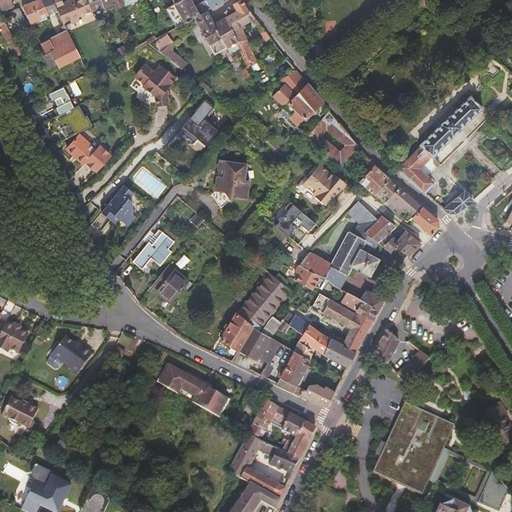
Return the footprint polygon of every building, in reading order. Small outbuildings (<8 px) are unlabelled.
[(15,0),(0,0),(0,11),(18,6),(15,0)] [(32,24),(57,12),(52,0),(40,0),(23,7),(32,24)] [(76,17),(92,12),(88,0),(71,0),(63,3),(61,0),(52,0),(57,12),(64,23),(76,17)] [(116,11),(125,8),(124,0),(88,0),(92,12),(114,5),(116,11)] [(124,0),(125,8),(141,3),(140,0),(124,0)] [(166,10),(176,28),(194,18),(200,15),(196,7),(191,0),(181,0),(176,3),(166,10)] [(207,10),(225,0),(205,0),(196,7),(200,15),(207,10)] [(245,25),(255,19),(241,0),(233,5),(237,11),(225,18),(233,31),(237,42),(240,49),(247,68),(257,63),(243,30),(246,28),(245,25)] [(28,25),(19,9),(13,12),(18,22),(19,21),(23,27),(28,25)] [(215,54),(227,47),(215,24),(207,10),(200,15),(194,18),(199,26),(206,39),(215,54)] [(0,26),(3,31),(2,32),(13,51),(16,49),(19,54),(21,52),(5,23),(1,16),(0,15),(0,26)] [(215,24),(227,47),(237,42),(233,31),(225,18),(215,24)] [(51,71),(80,57),(67,31),(41,44),(45,54),(43,55),(48,66),(51,71)] [(151,45),(181,70),(186,64),(171,51),(171,42),(167,34),(157,41),(151,45)] [(237,42),(227,47),(230,53),(240,49),(237,42)] [(118,50),(121,55),(126,52),(123,47),(118,50)] [(501,60),(511,70),(511,61),(506,55),(501,60)] [(154,108),(166,107),(165,92),(176,78),(160,65),(153,74),(143,66),(133,78),(143,86),(141,88),(154,98),(154,108)] [(53,91),(59,87),(51,71),(48,66),(42,69),(53,91)] [(244,78),(250,76),(247,68),(241,71),(244,78)] [(284,108),(307,84),(298,74),(296,71),(279,81),(283,85),(273,96),(284,108)] [(56,116),(58,115),(78,105),(79,105),(67,83),(59,87),(53,91),(45,95),(49,102),(51,101),(55,107),(52,109),(56,116)] [(306,120),(324,102),(320,99),(307,84),(284,108),(280,112),(288,119),(289,118),(298,126),(305,118),(306,120)] [(420,145),(397,169),(423,192),(432,182),(427,177),(440,164),(436,159),(437,157),(435,155),(483,109),(471,96),(420,145)] [(197,138),(208,145),(219,127),(205,119),(214,104),(203,97),(179,135),(193,143),(197,138)] [(66,139),(91,125),(86,116),(84,117),(78,105),(58,115),(60,119),(59,119),(59,120),(64,127),(61,129),(66,139)] [(358,147),(329,112),(306,135),(315,142),(342,165),(358,147)] [(64,127),(59,120),(52,124),(62,142),(66,139),(61,129),(64,127)] [(67,149),(84,165),(86,163),(88,164),(87,165),(94,172),(95,170),(97,172),(107,160),(110,156),(100,147),(97,151),(80,135),(67,149)] [(222,190),(227,199),(238,201),(240,199),(246,201),(250,181),(246,180),(249,164),(222,158),(222,160),(220,169),(223,169),(222,175),(220,175),(219,178),(218,178),(215,189),(222,190)] [(314,182),(309,188),(318,196),(317,197),(327,205),(333,199),(342,190),(342,189),(343,188),(341,186),(345,182),(337,175),(336,176),(322,165),(311,178),(314,182)] [(385,203),(398,187),(375,167),(361,182),(385,203)] [(306,192),(309,188),(314,182),(311,178),(309,176),(300,187),(306,192)] [(133,192),(124,184),(102,211),(111,219),(112,217),(115,220),(118,217),(127,224),(135,215),(133,213),(132,200),(129,198),(133,192)] [(414,217),(422,208),(398,187),(385,203),(399,215),(405,208),(414,217)] [(463,190),(442,208),(447,212),(454,213),(473,200),(463,190)] [(374,249),(377,242),(365,233),(379,220),(358,202),(350,211),(362,223),(356,235),(349,232),(331,263),(310,253),(299,265),(321,276),(328,279),(333,285),(335,281),(342,285),(347,276),(348,276),(353,268),(369,277),(379,260),(365,251),(368,246),(374,249)] [(278,212),(269,221),(274,225),(285,234),(293,225),(302,225),(310,232),(316,224),(295,204),(283,217),(278,212)] [(412,219),(431,235),(439,227),(439,221),(422,208),(414,217),(412,219)] [(191,220),(198,225),(203,219),(196,214),(191,220)] [(396,246),(408,257),(421,245),(407,232),(399,241),(391,233),(397,227),(382,216),(379,220),(365,233),(377,242),(391,253),(396,246)] [(157,236),(151,230),(143,240),(144,241),(148,244),(149,243),(152,245),(163,233),(161,231),(157,236)] [(174,242),(163,233),(152,245),(149,243),(148,244),(134,261),(143,268),(152,258),(161,265),(172,253),(168,250),(174,242)] [(253,243),(245,252),(261,266),(268,257),(276,256),(284,263),(291,255),(269,236),(259,248),(253,243)] [(262,274),(265,269),(261,266),(245,252),(241,249),(238,254),(262,274)] [(301,283),(312,289),(321,276),(299,265),(295,271),(299,274),(296,280),(301,283)] [(173,273),(166,268),(151,287),(170,303),(189,281),(176,270),(173,273)] [(271,316),(291,291),(285,286),(283,285),(270,273),(256,290),(238,313),(254,327),(240,351),(239,352),(258,363),(260,360),(271,339),(272,338),(263,333),(262,332),(260,330),(271,316)] [(371,324),(384,300),(367,291),(361,299),(347,292),(342,302),(360,312),(358,315),(371,324)] [(360,345),(371,324),(358,315),(347,309),(321,294),(314,307),(351,329),(347,337),(360,345)] [(221,340),(239,350),(253,327),(238,314),(221,340)] [(304,334),(309,324),(296,315),(289,325),(290,326),(304,334)] [(278,328),(282,322),(274,317),(263,333),(272,338),(278,328)] [(290,326),(289,325),(283,321),(282,322),(278,328),(285,333),(290,326)] [(8,323),(0,336),(0,348),(2,349),(4,345),(9,348),(18,352),(28,334),(8,323)] [(315,349),(324,354),(331,339),(324,334),(309,324),(304,334),(295,351),(310,360),(315,349)] [(41,329),(37,336),(46,340),(50,334),(41,329)] [(386,332),(373,356),(387,365),(392,355),(399,343),(386,332)] [(53,353),(64,361),(79,372),(94,352),(83,343),(80,347),(74,343),(75,341),(67,335),(53,353)] [(34,343),(40,346),(43,340),(37,337),(34,343)] [(348,367),(360,345),(347,337),(342,345),(331,339),(324,354),(348,367)] [(269,365),(281,344),(272,338),(271,339),(260,360),(269,365)] [(80,347),(83,343),(77,339),(75,341),(74,343),(80,347)] [(116,347),(111,356),(121,361),(125,352),(116,347)] [(329,404),(335,393),(325,388),(324,390),(317,385),(310,385),(307,391),(297,386),(307,368),(310,360),(295,351),(285,370),(283,369),(279,377),(281,378),(277,384),(322,406),(329,404)] [(428,359),(419,352),(396,375),(404,383),(422,364),(428,359)] [(59,367),(64,361),(53,353),(48,359),(49,362),(56,368),(59,367)] [(435,364),(428,359),(422,364),(425,367),(427,365),(431,369),(435,364)] [(272,367),(269,365),(262,376),(266,378),(272,367)] [(169,366),(159,383),(178,394),(189,375),(188,375),(187,376),(169,366)] [(395,373),(390,368),(386,371),(391,377),(395,373)] [(189,375),(178,394),(218,416),(227,398),(204,386),(205,383),(189,375)] [(27,407),(22,404),(11,399),(2,416),(9,419),(9,422),(17,426),(19,424),(30,430),(32,429),(33,429),(35,426),(36,423),(36,421),(36,420),(40,411),(28,405),(27,407)] [(248,433),(248,434),(261,440),(269,424),(297,438),(306,422),(297,417),(264,399),(260,408),(253,424),(251,427),(251,428),(248,433)] [(453,422),(405,401),(373,471),(421,493),(453,422)] [(511,422),(499,402),(481,414),(496,438),(498,438),(505,450),(511,445),(511,422)] [(317,428),(306,422),(297,438),(294,441),(293,444),(305,450),(317,428)] [(228,472),(244,480),(250,484),(280,500),(285,489),(248,470),(259,451),(274,458),(271,464),(292,473),(300,459),(283,451),(278,449),(272,446),(261,440),(248,434),(232,464),(228,472)] [(284,439),(278,449),(283,451),(288,441),(284,439)] [(283,451),(300,459),(305,450),(293,444),(288,441),(283,451)] [(36,482),(22,509),(28,511),(37,511),(41,504),(57,511),(58,511),(72,485),(53,475),(55,472),(37,463),(33,472),(36,482)] [(482,501),(499,509),(510,486),(498,480),(500,476),(495,473),(482,501)] [(280,500),(250,484),(242,496),(230,511),(253,511),(261,501),(276,510),(280,500)] [(471,511),(471,510),(472,507),(456,500),(455,503),(445,506),(443,505),(439,511),(471,511)]
